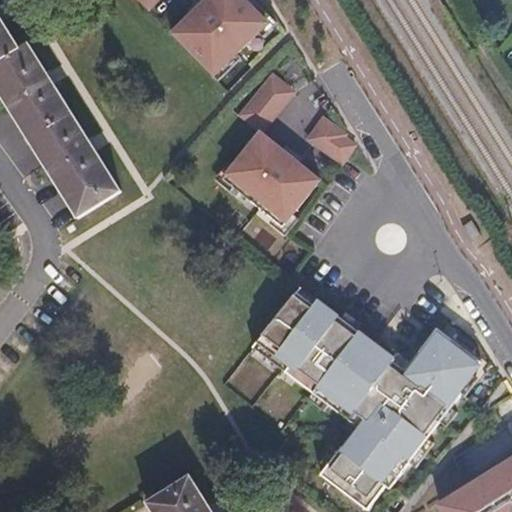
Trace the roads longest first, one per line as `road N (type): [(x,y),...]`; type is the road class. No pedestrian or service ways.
road 1 (residential): [(460,255),(400,299),(334,254),(378,194),(413,174)]
road 2 (residential): [(340,58),(413,174)]
road 3 (track): [(511,112),(443,0)]
